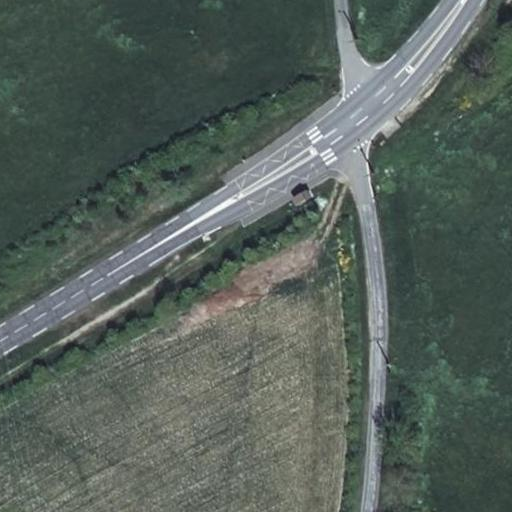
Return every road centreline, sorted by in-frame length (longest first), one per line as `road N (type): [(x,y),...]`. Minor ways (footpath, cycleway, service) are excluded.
road 1 (tertiary): [(363,113),(0,341)]
road 2 (unclassified): [(363,113),(355,150),(379,337),(376,461),(366,511)]
road 3 (tertiary): [(462,0),(363,113)]
